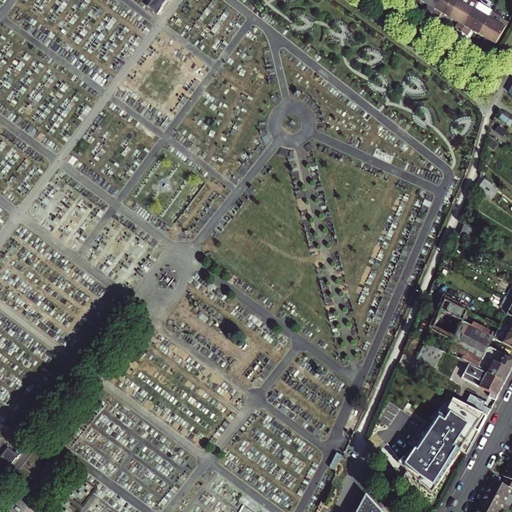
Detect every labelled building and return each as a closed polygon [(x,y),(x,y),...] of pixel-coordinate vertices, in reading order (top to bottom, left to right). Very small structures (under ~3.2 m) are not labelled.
[(168,0),(152,0),(147,7),(158,15),(168,0)] [(421,0),(420,1),(429,6),(425,11),(432,15),(440,0),(421,0)] [(456,0),(440,0),(432,15),(438,19),(442,14),(449,18),(459,2),(456,0)] [(460,0),(459,2),(449,18),(457,23),(454,29),(461,33),(477,5),(468,0),(460,0)] [(477,5),(461,33),(467,37),(471,31),(478,35),(488,19),(492,12),(478,4),(477,5)] [(497,24),(488,19),(478,35),(495,45),(508,24),(500,20),(497,24)] [(485,180),(477,189),(490,200),(498,190),(485,180)] [(478,228),(465,221),(457,237),(470,244),(478,228)] [(511,299),(505,296),(499,306),(505,309),(503,312),(508,314),(511,316),(511,299)] [(498,327),(444,300),(431,326),(452,337),(445,351),(459,358),(468,363),(477,368),(488,347),(490,346),(489,346),(493,337),(498,327)] [(504,315),(498,327),(511,333),(511,322),(510,326),(504,322),(506,317),(504,315)] [(503,339),(501,342),(511,346),(511,333),(498,327),(493,337),(495,338),(497,335),(503,339)] [(417,357),(429,364),(436,367),(445,351),(425,341),(417,357)] [(477,368),(504,381),(511,366),(511,357),(490,346),(488,347),(477,368)] [(468,363),(459,358),(454,367),(463,371),(468,363)] [(468,363),(463,371),(461,376),(497,395),(504,381),(477,368),(468,363)] [(400,462),(434,492),(475,427),(479,430),(491,406),(484,403),(486,399),(471,392),(465,402),(454,397),(445,414),(440,411),(420,443),(400,462)] [(9,442),(0,453),(0,460),(3,462),(14,447),(19,451),(23,446),(19,443),(16,447),(9,442)] [(14,447),(3,462),(8,466),(19,451),(14,447)] [(330,467),(336,470),(343,455),(338,453),(330,467)] [(501,482),(511,488),(511,487),(511,461),(510,460),(502,474),(505,476),(501,482)] [(511,494),(509,493),(511,488),(501,482),(493,478),(490,485),(485,482),(481,489),(510,504),(511,500),(511,494)] [(505,511),(510,504),(481,489),(477,497),(482,499),(479,506),(491,511),(498,511),(500,510),(502,511),(505,511)] [(367,503),(378,508),(370,498),(367,503)] [(362,511),(382,511),(378,508),(367,503),(362,511)]
